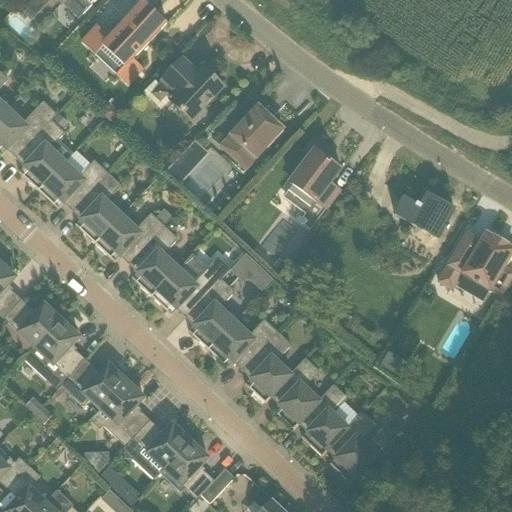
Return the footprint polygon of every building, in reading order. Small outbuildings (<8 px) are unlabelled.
[(66,0),(68,1),(63,6),(79,21),(98,0),(66,0)] [(150,9),(144,3),(110,39),(97,27),(82,44),(95,57),(104,48),(125,68),(117,77),(128,87),(144,71),(133,61),(167,25),(156,15),(156,14),(151,8),(150,9)] [(203,110),(224,89),(208,74),(205,77),(202,80),(196,74),(182,61),(162,82),(159,86),(173,99),(171,102),(194,125),(206,113),(203,110)] [(0,120),(8,112),(0,103),(0,90),(8,82),(0,74),(0,120)] [(8,112),(0,120),(0,156),(2,158),(3,157),(0,154),(0,150),(3,148),(16,160),(51,122),(57,116),(44,104),(23,126),(8,112)] [(111,124),(120,115),(111,106),(102,115),(111,124)] [(284,133),(258,109),(221,148),(236,162),(234,166),(244,176),(284,133)] [(58,117),(52,123),(62,132),(68,126),(58,117)] [(125,127),(117,120),(110,127),(118,134),(125,127)] [(51,122),(16,160),(25,168),(29,172),(24,177),(20,173),(19,174),(39,193),(65,165),(50,151),(58,141),(65,135),(62,132),(52,123),(51,122)] [(315,203),(305,216),(299,224),(310,232),(340,192),(331,185),(341,171),(331,164),(332,163),(329,161),(332,157),(314,143),(306,154),(311,158),(290,186),(293,187),(315,203)] [(73,213),(108,175),(105,172),(100,168),(95,163),(80,179),(65,165),(39,193),(58,211),(59,210),(55,206),(59,201),(73,213)] [(100,168),(105,172),(109,168),(104,163),(100,168)] [(187,180),(172,167),(166,174),(180,187),(187,180)] [(95,246),(121,217),(107,204),(121,188),(108,175),(73,213),(81,221),(75,227),(95,246)] [(428,197),(422,209),(418,207),(417,208),(404,201),(396,217),(438,240),(454,212),(428,197)] [(157,219),(165,227),(172,219),(164,212),(157,219)] [(129,266),(164,228),(151,216),(137,232),(121,217),(95,246),(115,264),(121,258),(129,266)] [(179,229),(171,222),(165,229),(172,236),(179,229)] [(172,236),(165,229),(164,228),(129,266),(138,274),(132,280),(152,299),(178,271),(163,257),(178,241),(172,236)] [(467,235),(438,284),(453,293),(461,278),(491,296),(493,293),(502,299),(511,281),(511,273),(507,270),(511,261),(511,248),(511,247),(494,236),(494,237),(487,233),(481,243),(467,235)] [(249,283),(261,270),(246,256),(231,273),(243,285),(246,282),(249,283)] [(221,281),(208,269),(207,270),(193,257),(179,271),(178,271),(152,299),(171,317),(177,311),(186,319),(221,281)] [(9,268),(1,260),(0,260),(0,317),(4,321),(22,302),(7,288),(15,279),(9,274),(9,268)] [(271,271),(279,277),(287,267),(279,261),(271,271)] [(235,294),(221,281),(186,319),(194,327),(189,333),(208,352),(235,324),(220,310),(235,294)] [(4,321),(36,351),(65,320),(56,312),(51,313),(44,307),(36,316),(22,302),(4,321)] [(306,325),(309,318),(301,314),(297,321),(306,325)] [(36,351),(25,362),(58,393),(62,389),(61,389),(86,362),(71,348),(79,340),(73,334),(73,328),(65,320),(36,351)] [(242,372),(278,334),(265,322),(250,338),(235,324),(208,352),(228,370),(234,364),(242,372)] [(278,334),(242,372),(251,380),(245,387),(265,405),(271,399),(292,377),(291,376),(277,363),(291,347),(278,334)] [(317,371),(324,365),(312,354),(306,361),(317,371)] [(294,432),(299,426),(320,403),(319,403),(305,389),(320,373),(317,371),(306,361),(291,376),(292,377),(271,399),(279,407),(273,413),(294,432)] [(61,389),(62,389),(83,409),(90,402),(100,411),(129,381),(120,373),(115,373),(109,367),(100,376),(86,362),(61,389)] [(150,422),(135,409),(144,400),(137,394),(137,388),(129,381),(100,411),(89,423),(99,432),(103,428),(125,449),(132,441),(150,422)] [(322,459),(328,452),(348,430),(347,430),(363,414),(362,413),(348,429),(333,416),(348,400),(334,387),(319,403),(320,403),(299,426),(308,433),(302,440),(322,459)] [(34,418),(44,408),(34,399),(24,410),(34,418)] [(34,418),(44,427),(53,418),(44,408),(34,418)] [(376,457),(362,443),(376,426),(363,414),(347,430),(348,430),(328,452),(336,460),(330,466),(350,485),(376,457)] [(132,441),(125,449),(124,450),(126,453),(125,454),(125,461),(132,461),(153,481),(155,479),(156,481),(164,471),(193,441),(185,433),(179,433),(173,427),(165,436),(150,422),(132,441)] [(193,441),(164,471),(196,501),(201,497),(214,483),(200,469),(208,460),(202,454),(201,449),(193,441)] [(0,480),(2,478),(13,487),(30,469),(20,459),(15,464),(0,450),(0,480)] [(99,478),(106,485),(116,474),(109,468),(99,478)] [(13,487),(23,497),(8,511),(38,511),(46,504),(30,489),(41,478),(30,469),(13,487)] [(235,480),(234,479),(225,471),(214,483),(201,497),(210,506),(235,480)] [(110,491),(102,499),(110,507),(118,499),(110,491)] [(133,491),(124,501),(131,508),(140,497),(133,491)] [(57,492),(46,504),(38,511),(75,511),(72,509),(73,507),(57,492)] [(254,499),(254,504),(262,511),(283,511),(264,493),(259,493),(254,499)]
